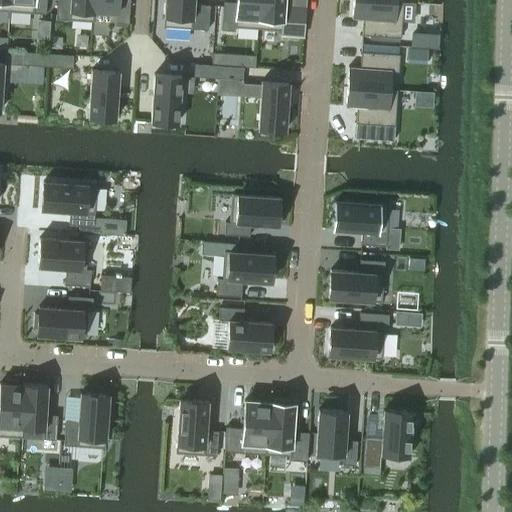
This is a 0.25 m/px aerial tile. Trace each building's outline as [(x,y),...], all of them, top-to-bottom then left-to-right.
[(0,0),(0,10),(9,11),(9,0),(0,0)] [(9,0),(9,11),(45,14),(45,0),(9,0)] [(56,0),(55,18),(93,21),(93,11),(92,11),(92,0),(56,0)] [(92,0),(92,11),(93,11),(115,13),(115,22),(128,23),(129,0),(92,0)] [(164,0),(162,26),(207,29),(209,5),(192,3),(192,0),(164,0)] [(223,1),(221,30),(234,31),(234,27),(257,28),(259,0),(235,0),(235,2),(223,1)] [(259,0),(257,28),(280,30),(280,34),(303,36),(305,7),(283,5),(283,0),(259,0)] [(381,0),(352,0),(351,18),(362,19),(361,35),(369,35),(398,37),(400,37),(402,1),(395,0),(395,1),(381,0)] [(424,33),(411,32),(410,45),(423,46),(424,33)] [(408,48),(407,62),(415,63),(416,49),(408,48)] [(348,66),(346,86),(389,89),(389,88),(391,71),(398,72),(399,54),(360,51),(359,67),(348,66)] [(23,52),(22,64),(47,66),(48,53),(23,52)] [(48,53),(47,66),(71,68),(72,55),(48,53)] [(194,64),(193,76),(217,78),(218,65),(194,64)] [(218,65),(217,78),(240,80),(241,67),(218,65)] [(90,69),(87,116),(115,118),(118,71),(90,69)] [(153,74),(150,121),(177,123),(180,75),(153,74)] [(260,81),(257,128),(284,130),(288,83),(260,81)] [(19,85),(18,110),(58,110),(58,86),(19,85)] [(346,86),(345,106),(356,107),(354,137),(393,140),(396,89),(389,88),(389,89),(346,86)] [(42,181),(40,209),(69,211),(68,224),(78,225),(78,232),(124,235),(125,219),(93,217),(96,184),(42,181)] [(224,221),(224,234),(248,236),(249,224),(278,226),(280,197),(231,194),(229,222),(224,221)] [(334,201),(332,229),(361,231),(360,244),(385,245),(386,228),(388,205),(334,201)] [(38,237),(37,264),(65,266),(64,284),(89,286),(90,269),(85,269),(87,241),(38,237)] [(217,278),(215,295),(240,296),(241,280),(270,282),(272,253),(223,250),(221,278),(217,278)] [(330,270),(328,298),(381,302),(384,261),(359,259),(358,272),(330,270)] [(34,313),(33,327),(36,328),(36,334),(84,338),(86,310),(91,310),(92,297),(67,296),(66,308),(38,306),(37,313),(34,313)] [(219,306),(218,319),(227,320),(225,348),(269,351),(271,322),(242,320),(243,308),(219,306)] [(330,326),(328,355),(381,359),(383,331),(387,331),(388,314),(359,312),(358,328),(330,326)] [(406,313),(396,312),(395,324),(405,324),(406,313)] [(0,435),(19,437),(22,384),(21,384),(18,384),(18,380),(4,379),(4,383),(0,382),(0,435)] [(22,384),(19,437),(55,439),(57,415),(44,414),(46,385),(21,383),(21,384),(22,384)] [(65,420),(63,445),(104,448),(108,394),(79,392),(77,421),(65,420)] [(178,399),(175,453),(216,455),(217,431),(205,430),(207,401),(178,399)] [(268,402),(265,454),(289,456),(289,460),(306,461),(308,432),(292,431),(293,403),(288,403),(289,400),(273,399),(273,402),(268,402)] [(229,427),(227,452),(265,454),(268,402),(244,400),(242,428),(229,427)] [(317,409),(314,457),(342,459),(342,464),(355,465),(356,441),(344,440),(346,411),(317,409)] [(364,437),(362,466),(379,467),(380,453),(408,455),(411,411),(383,410),(381,438),(364,437)] [(219,497),(220,475),(209,475),(207,496),(207,499),(218,499),(219,497)]
